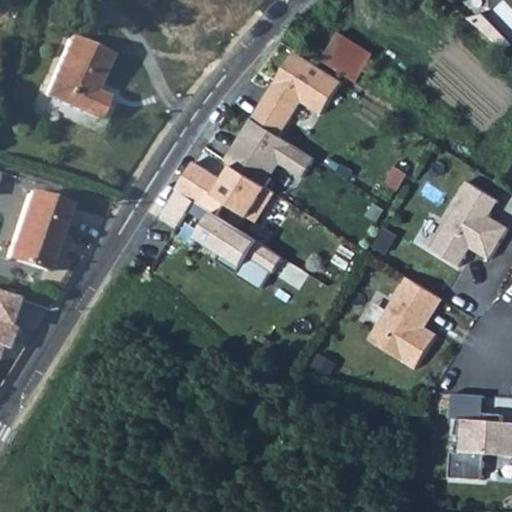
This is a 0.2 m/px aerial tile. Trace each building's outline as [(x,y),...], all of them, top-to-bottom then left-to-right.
[(73,33),(46,93),(99,118),(109,97),(96,90),(114,52),(73,33)] [(365,80),(377,50),(341,35),(328,65),(365,80)] [(343,83),(295,52),(254,117),(281,134),(303,101),(323,114),(343,83)] [(281,134),(254,117),(227,158),(235,163),(265,183),(280,162),(299,175),(312,155),(281,134)] [(265,183),(235,163),(215,195),(259,222),(277,193),(265,183)] [(502,200),(472,181),(429,250),(462,270),(475,249),(488,256),(506,227),(491,217),(502,200)] [(46,268),(69,203),(29,189),(7,255),(46,268)] [(260,241),(215,213),(200,238),(245,266),(260,241)] [(442,299),(408,278),(369,342),(416,371),(438,334),(425,327),(442,299)] [(0,353),(17,300),(0,294),(0,353)] [(483,395),(449,392),(446,422),(460,424),(457,447),(450,447),(447,475),(481,479),(484,452),(511,454),(511,424),(480,421),(483,395)]
